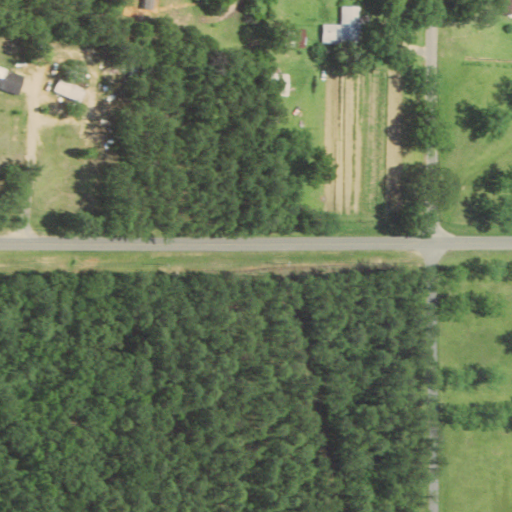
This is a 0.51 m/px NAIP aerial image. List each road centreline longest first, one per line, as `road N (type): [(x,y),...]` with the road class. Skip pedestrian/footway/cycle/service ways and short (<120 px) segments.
road 1 (tertiary): [(511,242),(0,243)]
road 2 (residential): [(439,242),(439,511)]
road 3 (residential): [(439,242),(442,0)]
